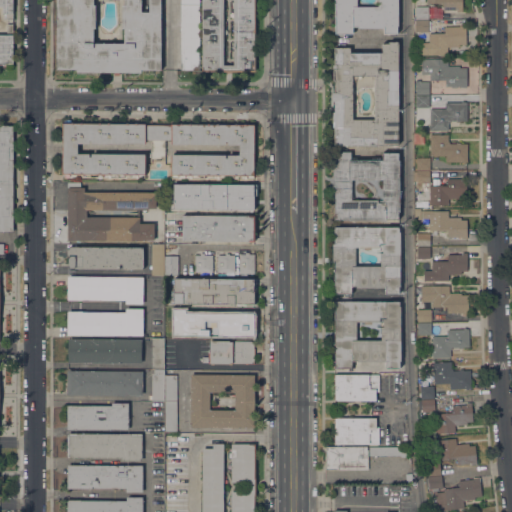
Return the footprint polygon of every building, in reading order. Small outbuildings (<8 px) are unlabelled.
[(0,0),(12,0),(12,19),(6,19),(6,14),(2,13),(2,6),(0,6),(0,35),(6,35),(6,24),(12,24),(12,64),(2,64),(2,65),(0,65),(0,0)] [(113,76),(113,72),(76,72),(76,69),(56,69),(56,0),(141,0),(141,12),(148,12),(148,0),(160,0),(160,70),(140,70),(140,73),(119,73),(119,76),(113,76)] [(223,0),(223,25),(226,25),(226,30),(223,30),(223,65),(233,65),(233,0),(254,0),(254,72),(201,72),(201,0),(199,0),(199,70),(180,70),(180,0),(223,0)] [(383,34),(383,28),(357,28),(357,27),(352,27),(352,34),(334,34),(334,0),(397,0),(397,26),(396,26),(396,34),(383,34)] [(461,0),(461,12),(456,12),(456,10),(442,10),(442,3),(426,3),(426,0),(461,0)] [(427,6),(428,19),(415,19),(415,6),(427,6)] [(428,20),(428,32),(415,32),(414,21),(428,20)] [(459,26),(459,25),(465,25),(466,44),(459,44),(459,47),(447,47),(447,54),(421,55),(421,54),(417,54),(417,44),(422,44),(422,43),(429,43),(428,33),(444,33),(443,27),(459,26)] [(334,145),(334,127),(332,127),(332,112),(333,112),(333,101),(332,101),(332,93),(334,93),(334,80),(332,80),(332,65),(333,65),(333,48),(349,48),(349,53),(381,53),(381,44),(388,44),(388,42),(398,42),(398,145),(334,145)] [(429,74),(421,74),(421,59),(447,58),(447,66),(459,66),(459,68),(466,68),(466,87),(460,87),(460,86),(457,86),(457,88),(451,88),(451,86),(445,86),(445,80),(430,80),(429,74)] [(429,82),(429,94),(415,94),(415,82),(429,82)] [(429,96),(429,107),(415,107),(415,96),(429,96)] [(461,103),(461,101),(464,101),(464,102),(466,102),(466,120),(459,120),(459,122),(455,122),(455,121),(449,121),(449,123),(447,123),(447,130),(429,130),(429,128),(428,128),(428,125),(429,125),(429,109),(445,109),(445,103),(461,103)] [(61,123),(145,124),(145,125),(170,125),(170,124),(254,125),(254,175),(170,175),(170,155),(225,155),(225,158),(226,158),(226,155),(238,155),(239,145),(227,145),(227,142),(225,142),(225,145),(170,144),(170,140),(164,140),(164,156),(160,156),(160,159),(151,158),(151,140),(145,140),(145,144),(90,144),(90,140),(88,140),(88,144),(77,143),(77,154),(88,154),(88,157),(90,157),(90,154),(144,154),(144,175),(61,174),(61,123)] [(0,125),(7,125),(7,126),(12,126),(12,231),(0,231),(0,125)] [(424,144),(413,144),(413,134),(423,134),(424,144)] [(448,134),(448,142),(449,142),(449,144),(455,144),(455,142),(460,142),(460,144),(467,144),(467,162),(465,162),(465,163),(461,163),(461,162),(445,162),(445,156),(430,156),(430,140),(428,140),(428,137),(429,137),(429,134),(448,134)] [(348,221),(348,219),(333,219),(333,188),(332,188),(332,150),(346,150),(346,151),(350,151),(350,160),(381,160),(381,153),(397,153),(397,160),(399,160),(399,164),(400,164),(400,169),(399,169),(399,188),(400,188),(400,193),(399,193),(399,211),(398,211),(398,219),(385,219),(385,221),(348,221)] [(429,157),(429,170),(416,170),(416,158),(429,157)] [(429,172),(429,183),(416,183),(416,172),(429,172)] [(446,185),(446,179),(466,179),(466,198),(448,198),(448,205),(429,205),(428,185),(446,185)] [(155,192),(155,208),(148,208),(148,210),(86,210),(86,217),(139,217),(139,223),(153,223),(153,241),(67,240),(67,182),(80,182),(80,188),(84,188),(84,192),(155,192)] [(256,185),(256,196),(253,196),(253,210),(169,210),(169,197),(172,197),(173,184),(256,185)] [(431,210),(431,211),(448,211),(448,217),(460,217),(460,220),(466,220),(466,239),(461,239),(461,237),(447,237),(447,231),(436,231),(436,235),(432,235),(432,230),(429,231),(429,218),(422,219),(422,210),(431,210)] [(254,214),(254,242),(181,241),(181,214),(254,214)] [(385,294),(385,288),(355,288),(355,287),(351,287),(351,294),(333,294),(333,263),(332,263),(332,244),(333,244),(333,227),(398,227),(398,232),(399,232),(399,287),(398,287),(398,294),(385,294)] [(429,233),(429,246),(416,246),(416,233),(429,233)] [(167,250),(167,256),(177,256),(177,275),(151,275),(151,244),(164,244),(164,250),(167,250)] [(143,247),(142,269),(68,268),(68,256),(66,256),(66,249),(68,249),(68,246),(143,247)] [(416,247),(429,247),(429,258),(416,258),(416,247)] [(200,255),(200,253),(204,253),(204,255),(212,255),(212,272),(209,272),(207,272),(194,272),(194,255),(200,255)] [(244,254),(244,253),(249,253),(249,254),(254,254),(254,273),(252,273),(252,274),(250,274),(250,273),(239,273),(239,254),(244,254)] [(446,260),(446,254),(461,254),(461,253),(467,253),(467,272),(460,272),(460,274),(448,274),(448,281),(424,282),(423,270),(430,270),(430,260),(446,260)] [(224,255),(225,254),(229,254),(229,255),(234,255),(234,272),(222,272),(219,272),(217,272),(217,255),(224,255)] [(142,304),(124,304),(124,300),(67,300),(67,276),(142,277),(142,304)] [(173,278),(255,279),(255,292),(254,292),(253,304),(173,303),(170,302),(170,291),(173,291),(173,278)] [(448,285),(448,293),(460,293),(460,295),(467,295),(468,314),(461,314),(461,313),(446,313),(446,307),(431,307),(430,302),(421,302),(420,286),(448,285)] [(385,369),(385,362),(356,362),(356,361),(351,361),(351,368),(334,368),(334,302),(398,301),(398,306),(400,306),(400,361),(398,361),(398,369),(385,369)] [(67,335),(67,311),(81,311),(81,312),(125,312),(125,309),(142,309),(142,336),(67,335)] [(430,322),(417,322),(417,309),(430,309),(430,322)] [(254,313),(254,314),(257,314),(257,316),(257,333),(256,333),(256,338),(253,338),(253,336),(241,336),(241,333),(236,333),(236,336),(210,336),(210,333),(208,333),(208,327),(210,327),(210,323),(224,324),(224,330),(226,330),(226,329),(230,329),(230,324),(228,324),(228,321),(223,321),(223,312),(254,313)] [(431,335),(417,335),(417,324),(430,323),(431,335)] [(463,329),(463,328),(466,327),(466,329),(468,329),(469,347),(462,347),(462,348),(458,348),(458,347),(451,347),(451,350),(450,350),(450,357),(432,358),(432,355),(430,355),(430,352),(432,352),(431,344),(432,344),(431,336),(447,336),(447,330),(463,329)] [(151,369),(151,338),(164,338),(164,369),(153,369),(151,369)] [(141,340),(141,363),(67,362),(67,339),(141,340)] [(250,341),(253,342),(254,342),(254,347),(253,347),(253,348),(255,348),(255,357),(253,357),(253,363),(231,363),(231,364),(209,364),(209,362),(201,362),(201,357),(207,357),(207,352),(209,352),(209,340),(250,341)] [(450,361),(451,369),(452,369),(452,371),(458,370),(458,369),(463,369),(463,370),(469,370),(471,388),(468,388),(469,389),(465,389),(465,388),(450,389),(449,383),(433,384),(432,364),(432,363),(450,361)] [(164,401),(151,401),(151,373),(153,373),(153,369),(164,369),(164,375),(164,401)] [(66,394),(66,370),(142,371),(142,395),(66,394)] [(189,427),(190,374),(254,375),(253,428),(189,427)] [(378,375),(378,391),(375,391),(375,401),(333,400),(333,374),(378,375)] [(176,375),(176,432),(164,432),(164,401),(164,375),(176,375)] [(434,398),(420,399),(419,387),(433,386),(434,398)] [(433,400),(434,411),(421,412),(421,401),(433,400)] [(465,405),(465,403),(471,402),(472,422),(466,422),(466,425),(454,425),(454,432),(435,433),(435,428),(437,428),(436,414),(452,413),(451,406),(465,405)] [(67,429),(67,405),(111,406),(111,403),(128,403),(128,430),(67,429)] [(375,418),(375,427),(378,427),(378,444),(333,444),(333,418),(375,418)] [(141,434),(141,461),(121,460),(121,458),(66,458),(66,433),(141,434)] [(455,438),(455,444),(468,443),(468,446),(474,445),(476,464),(471,465),(470,463),(456,465),(456,458),(440,460),(438,445),(437,446),(436,440),(455,438)] [(254,478),(255,478),(255,496),(254,496),(254,511),(201,511),(201,448),(212,448),(212,443),(223,444),(223,511),(228,511),(228,510),(230,510),(230,506),(228,506),(228,496),(230,496),(230,491),(247,491),(247,482),(230,482),(230,471),(228,471),(228,463),(230,463),(230,458),(229,458),(229,448),(230,448),(230,444),(254,444),(254,478)] [(366,450),(367,450),(367,470),(325,470),(325,447),(366,446),(366,450)] [(368,456),(405,456),(405,446),(368,447),(368,456)] [(438,462),(440,475),(427,476),(426,464),(438,462)] [(142,465),(142,492),(125,492),(125,488),(80,488),(80,489),(66,488),(67,465),(142,465)] [(442,487),(429,489),(428,489),(426,489),(425,478),(441,476),(442,487)] [(458,487),(457,481),(472,479),(472,478),(479,477),(481,496),(474,497),(474,499),(462,501),(463,508),(437,511),(434,493),(442,492),(442,489),(458,487)] [(67,511),(67,500),(80,500),(126,500),(126,497),(142,497),(142,511),(67,511)]
